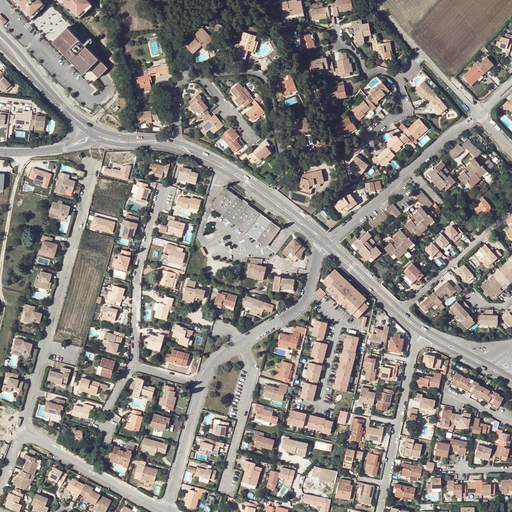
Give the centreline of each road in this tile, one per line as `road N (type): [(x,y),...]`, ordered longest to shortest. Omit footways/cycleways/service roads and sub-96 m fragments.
road 1 (residential): [(19,435),(92,165)]
road 2 (unclassified): [(479,112),(330,241)]
road 3 (residential): [(133,365),(136,280),(163,196)]
road 4 (residential): [(165,511),(19,435)]
road 5 (residential): [(413,353),(378,511)]
road 6 (residential): [(198,74),(238,71),(265,81),(277,141),(299,161)]
road 7 (residential): [(401,309),(511,209)]
road 8 (residential): [(241,343),(252,371),(227,484)]
road 9 (residential): [(324,246),(305,301),(241,343)]
road 10 (residential): [(202,384),(167,511)]
road 11 (secondary): [(290,208),(236,169),(178,142)]
road 12 (secondary): [(187,155),(293,221)]
